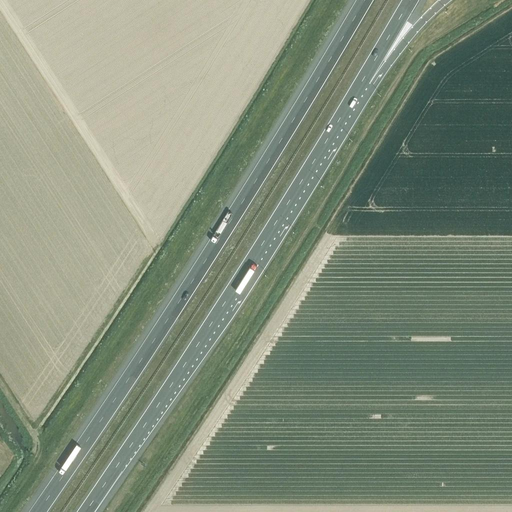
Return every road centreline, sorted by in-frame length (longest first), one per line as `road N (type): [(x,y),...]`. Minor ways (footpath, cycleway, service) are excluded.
road 1 (motorway): [(363,0),(38,511)]
road 2 (motorway): [(85,511),(356,90)]
road 3 (motorway): [(356,90),(372,85),(444,0)]
